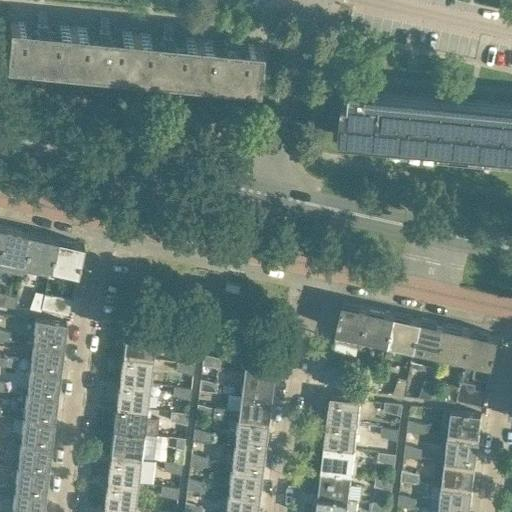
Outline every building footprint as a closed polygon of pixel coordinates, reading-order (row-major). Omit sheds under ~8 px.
[(72,27),(46,24),(9,20),(9,22),(5,60),(68,66),(72,27)] [(135,33),(108,30),(72,27),(68,66),(132,72),(135,33)] [(198,39),(171,36),(135,33),(132,72),(195,78),(198,39)] [(261,45),(234,42),(198,39),(195,78),(257,84),(258,84),(261,45)] [(511,109),(367,96),(368,90),(368,87),(350,85),(345,137),(511,152),(511,109)] [(0,265),(20,270),(29,231),(3,225),(0,238),(0,265)] [(29,231),(20,270),(46,275),(48,266),(54,236),(29,231)] [(48,266),(46,275),(65,279),(67,270),(77,272),(83,243),(54,236),(48,266)] [(68,313),(71,298),(55,295),(56,289),(46,287),(44,293),(44,294),(43,293),(41,307),(68,313)] [(16,296),(0,292),(0,304),(14,306),(16,296)] [(41,307),(43,293),(35,292),(29,307),(40,310),(40,309),(41,307)] [(343,300),(334,340),(354,344),(360,346),(362,336),(368,306),(343,300)] [(362,336),(388,341),(394,312),(368,306),(362,336)] [(388,341),(413,347),(420,317),(394,312),(388,341)] [(35,317),(32,342),(63,346),(66,321),(35,317)] [(436,366),(439,352),(445,323),(420,317),(413,347),(410,360),(436,366)] [(439,352),(464,358),(471,328),(445,323),(439,352)] [(10,329),(0,326),(0,338),(9,339),(10,329)] [(125,328),(122,354),(152,358),(156,332),(125,328)] [(499,335),(471,328),(464,358),(477,361),(473,376),(489,380),(499,335)] [(178,345),(195,349),(197,337),(180,335),(178,345)] [(60,371),(63,346),(32,342),(29,367),(60,371)] [(276,347),(246,343),(243,369),(273,373),(276,347)] [(7,354),(0,352),(0,363),(16,365),(17,355),(7,354)] [(220,356),(203,352),(202,364),(219,366),(220,356)] [(152,358),(122,354),(119,378),(149,382),(150,382),(152,358)] [(175,371),(192,375),(194,363),(176,361),(175,371)] [(355,372),(328,366),(324,384),(352,387),(355,372)] [(29,367),(26,392),(57,396),(60,371),(29,367)] [(273,373),(243,369),(240,394),(270,397),(273,373)] [(370,373),(365,389),(377,391),(380,375),(370,373)] [(397,376),(391,393),(403,394),(407,378),(397,376)] [(217,381),(200,377),(199,389),(216,391),(217,381)] [(119,378),(116,403),(146,407),(147,407),(150,382),(149,382),(119,378)] [(460,379),(459,384),(456,399),(483,405),(487,390),(472,387),(473,382),(460,379)] [(417,396),(429,398),(431,388),(433,382),(423,380),(417,396)] [(455,401),(456,399),(459,384),(451,382),(445,398),(445,400),(455,401)] [(172,395),(189,399),(191,387),(173,385),(172,395)] [(442,390),(431,388),(429,398),(439,399),(442,390)] [(54,421),(57,396),(26,392),(23,417),(54,421)] [(270,397),(240,394),(237,418),(267,422),(270,397)] [(331,394),(328,419),(359,423),(362,398),(331,394)] [(402,403),(385,401),(383,411),(401,415),(402,403)] [(214,406),(197,402),(196,414),(213,416),(214,406)] [(146,407),(116,403),(113,428),(143,432),(155,434),(157,418),(146,417),(147,407),(146,407)] [(448,434),(479,438),(482,413),(451,409),(448,434)] [(169,420),(186,424),(188,412),(170,410),(169,420)] [(23,417),(20,442),(50,445),(54,421),(23,417)] [(407,429),(415,430),(431,432),(432,422),(426,422),(409,417),(407,429)] [(267,422),(237,418),(235,443),(264,447),(267,422)] [(328,419),(325,444),(356,447),(359,423),(328,419)] [(380,435),(398,439),(399,428),(382,425),(380,435)] [(211,431),(194,427),(192,439),(210,441),(211,431)] [(113,428),(110,453),(140,457),(141,457),(144,432),(143,432),(113,428)] [(407,429),(406,440),(414,441),(415,430),(407,429)] [(479,438),(448,434),(445,459),(476,463),(479,438)] [(166,445),(183,449),(185,437),(167,435),(166,445)] [(47,470),(50,445),(20,442),(17,467),(47,470)] [(423,446),(406,442),(404,454),(422,456),(423,446)] [(264,447),(235,443),(232,468),(261,472),(264,447)] [(325,444),(322,469),(353,472),(356,447),(325,444)] [(208,456),(191,451),(189,463),(207,466),(208,456)] [(377,461),(395,465),(396,453),(379,451),(377,461)] [(110,453),(107,478),(137,481),(137,482),(138,482),(141,457),(140,457),(110,453)] [(442,484),(472,488),(476,463),(445,459),(437,458),(434,483),(442,484)] [(163,470),(180,474),(181,462),(164,460),(163,470)] [(17,467),(14,492),(44,495),(47,470),(17,467)] [(420,471),(403,467),(401,479),(419,481),(420,471)] [(261,472),(232,468),(229,493),(258,496),(261,472)] [(322,469),(319,493),(349,497),(353,472),(322,469)] [(205,480),(188,476),(186,488),(204,490),(205,480)] [(374,485),(392,490),(393,478),(376,476),(374,485)] [(137,481),(107,478),(104,503),(134,506),(135,507),(138,482),(137,482),(137,481)] [(469,511),(472,488),(442,484),(439,509),(463,511),(469,511)] [(160,495),(177,499),(178,487),(161,485),(160,495)] [(42,511),(44,495),(14,492),(11,511),(42,511)] [(417,496),(399,492),(398,504),(416,506),(417,496)] [(255,511),(258,496),(229,493),(226,511),(255,511)] [(349,497),(319,493),(316,511),(356,511),(358,498),(349,497)] [(371,510),(379,511),(388,511),(390,502),(372,500),(371,510)] [(201,511),(202,505),(185,501),(183,511),(201,511)] [(134,511),(135,507),(134,506),(104,503),(102,511),(134,511)]
